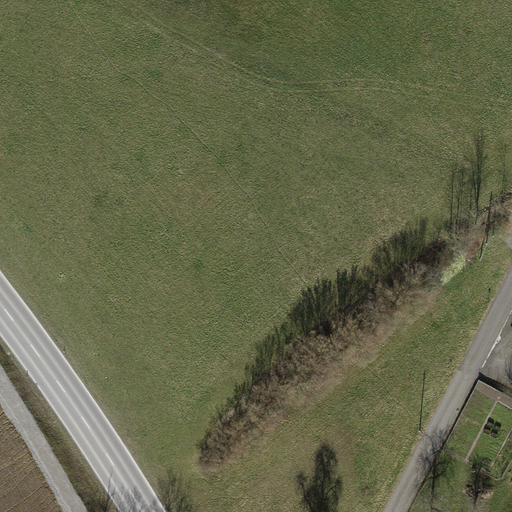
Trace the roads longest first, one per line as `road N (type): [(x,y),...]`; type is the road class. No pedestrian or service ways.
road 1 (unclassified): [(389,511),(511,286)]
road 2 (secondary): [(0,302),(139,511)]
